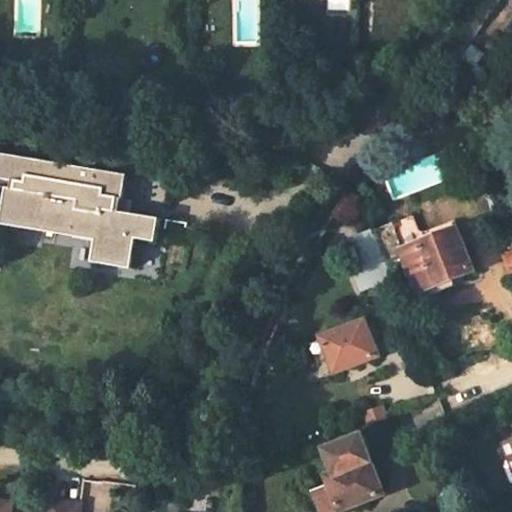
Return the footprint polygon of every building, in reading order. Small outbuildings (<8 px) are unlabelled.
[(348,9),(347,0),(327,0),(328,8),(348,9)] [(475,0),(467,12),(484,25),(500,0),(499,0),(475,0)] [(463,37),(472,24),(463,18),(454,30),(463,37)] [(450,79),(474,45),(463,37),(454,30),(439,51),(450,79)] [(430,64),(439,84),(451,80),(450,79),(439,51),(430,64)] [(86,167),(1,153),(0,158),(0,177),(17,181),(10,218),(98,233),(93,261),(132,268),(138,237),(157,240),(161,217),(122,210),(117,209),(119,197),(121,197),(124,179),(85,173),(86,167)] [(329,219),(344,226),(359,200),(344,190),(329,219)] [(421,244),(407,206),(393,213),(411,257),(424,251),(421,244)] [(369,223),(387,266),(406,259),(420,293),(443,283),(476,271),(459,230),(421,244),(424,251),(411,257),(393,213),(369,223)] [(364,289),(389,278),(372,235),(346,245),(364,289)] [(443,283),(420,293),(422,299),(446,290),(443,283)] [(326,340),(339,372),(381,355),(368,323),(326,340)] [(366,413),(369,425),(389,418),(385,406),(366,413)] [(316,493),(323,511),(339,511),(386,494),(375,462),(376,462),(367,436),(331,450),(340,472),(331,476),(335,486),(316,493)] [(511,444),(510,439),(502,442),(511,466),(511,444)] [(79,511),(81,502),(48,497),(45,511),(79,511)] [(0,511),(9,511),(11,502),(0,500),(0,511)]
